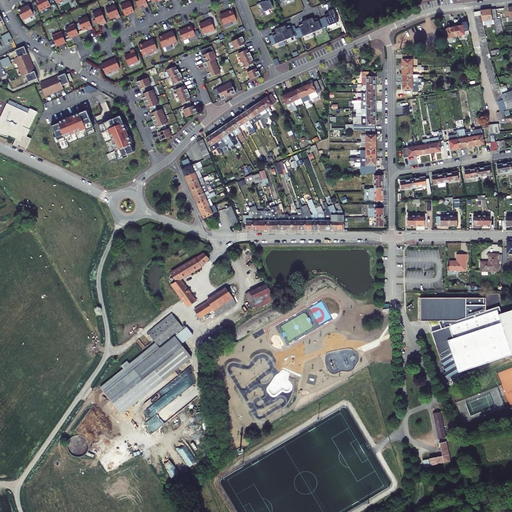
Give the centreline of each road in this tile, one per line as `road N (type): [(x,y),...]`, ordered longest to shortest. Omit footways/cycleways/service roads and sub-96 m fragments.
road 1 (unclassified): [(122,218),(98,277),(105,354),(21,480),(20,511)]
road 2 (residential): [(201,233),(391,238)]
road 3 (residential): [(211,0),(63,61)]
road 4 (residential): [(63,61),(128,99),(160,166)]
road 5 (residential): [(391,174),(390,50),(382,31)]
road 6 (residential): [(507,0),(434,9),(382,31)]
road 7 (residential): [(0,147),(114,200)]
road 8 (residential): [(511,154),(391,174)]
road 9 (residential): [(391,238),(511,234)]
